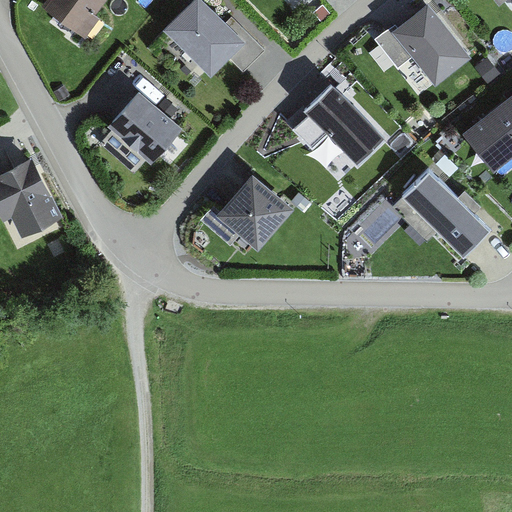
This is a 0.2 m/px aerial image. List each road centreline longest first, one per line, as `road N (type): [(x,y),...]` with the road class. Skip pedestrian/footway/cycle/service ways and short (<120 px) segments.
road 1 (residential): [(137,253),(179,284),(214,294),(511,294)]
road 2 (residential): [(377,0),(137,253)]
road 3 (residential): [(137,253),(107,226),(0,24)]
road 4 (track): [(152,511),(137,253)]
